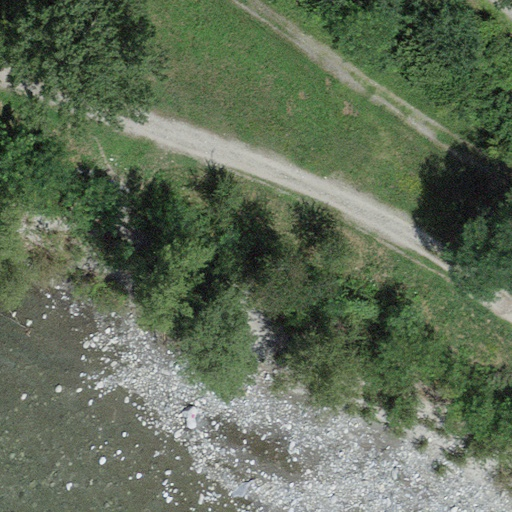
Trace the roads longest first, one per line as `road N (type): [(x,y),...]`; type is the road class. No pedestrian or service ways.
road 1 (track): [(511,304),(371,215),(0,58)]
road 2 (track): [(244,0),(511,199)]
